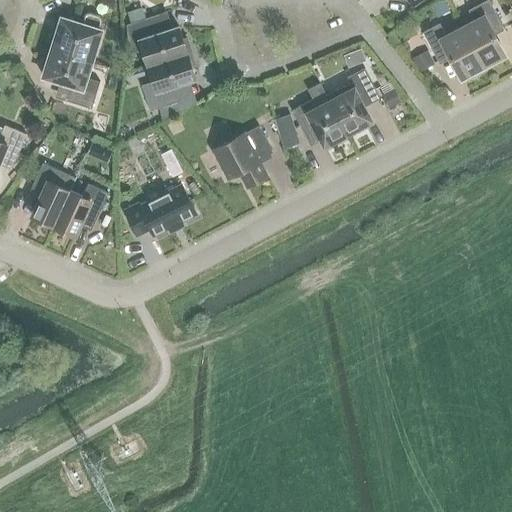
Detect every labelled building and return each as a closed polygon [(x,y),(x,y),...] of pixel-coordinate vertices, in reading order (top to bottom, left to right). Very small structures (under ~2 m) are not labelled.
[(473,21),(462,27),(483,67),(504,55),(491,30),(500,25),(503,30),(504,30),(488,0),(486,0),(467,10),(473,21)] [(50,51),(90,64),(101,30),(98,30),(101,22),(100,18),(98,16),(89,13),(86,14),(83,16),(81,24),(61,18),(56,32),(53,30),(48,45),(52,46),(50,51)] [(142,50),(147,66),(191,51),(186,37),(182,39),(178,27),(156,34),(150,17),(126,25),(127,43),(130,53),(142,50)] [(480,68),(483,67),(462,27),(446,36),(439,23),(422,32),(439,64),(440,63),(437,58),(447,53),(461,78),(464,77),(465,80),(482,71),(480,68)] [(344,62),(363,55),(360,49),(342,56),(344,62)] [(90,64),(50,51),(49,56),(45,55),(41,69),(44,70),(42,77),(68,85),(63,100),(91,109),(99,82),(86,78),(90,64)] [(195,65),(191,51),(147,66),(152,81),(141,85),(149,110),(177,101),(180,110),(180,112),(181,111),(173,86),(195,78),(191,66),(195,65)] [(420,72),(434,65),(426,51),(413,58),(420,72)] [(350,83),(327,95),(347,134),(371,121),(361,101),(362,96),(375,90),(363,68),(346,77),(350,83)] [(389,109),(400,102),(393,90),(382,96),(389,109)] [(34,92),(23,98),(30,110),(41,103),(34,92)] [(324,146),(347,134),(327,95),(325,96),(328,101),(317,107),(313,99),(291,110),(299,126),(310,121),(324,146)] [(0,158),(1,157),(13,162),(10,169),(11,169),(26,134),(4,125),(0,133),(0,158)] [(258,126),(212,150),(227,178),(239,172),(246,187),(267,176),(258,160),(272,152),(258,126)] [(278,135),(283,149),(298,145),(293,130),(278,135)] [(181,171),(171,150),(161,154),(172,176),(181,171)] [(31,216),(53,226),(69,190),(75,177),(42,162),(32,184),(43,189),(31,216)] [(82,196),(69,190),(53,226),(75,236),(87,209),(98,214),(108,192),(88,183),(82,196)] [(153,235),(195,214),(181,185),(139,206),(138,204),(124,211),(136,235),(149,228),(153,235)]
